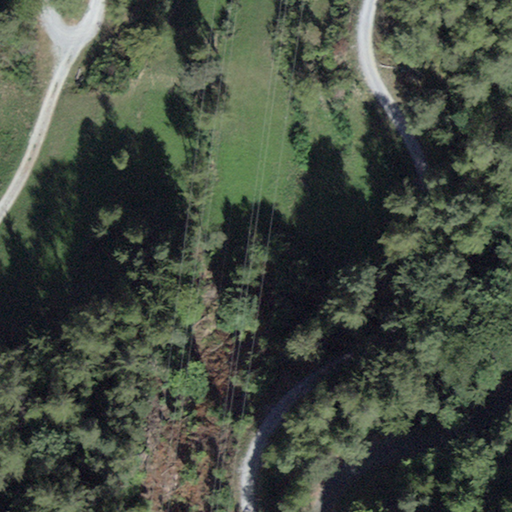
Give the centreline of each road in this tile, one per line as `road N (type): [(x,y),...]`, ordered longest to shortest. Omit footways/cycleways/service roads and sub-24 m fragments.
road 1 (track): [(369,0),(362,55),(417,153),(428,213),(422,258),(387,328),(314,371),(270,416),(250,463),(247,511)]
road 2 (unclassified): [(319,511),(331,482),(351,463),(459,430),(511,390)]
road 3 (track): [(65,40),(57,79),(0,206)]
